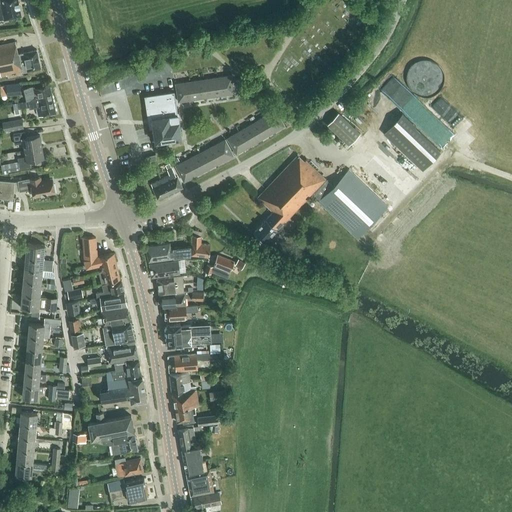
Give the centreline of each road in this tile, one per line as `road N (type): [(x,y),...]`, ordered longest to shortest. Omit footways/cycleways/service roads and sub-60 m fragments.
road 1 (unclassified): [(119,216),(171,204),(296,133),(360,70),(401,0)]
road 2 (secondary): [(180,511),(153,343),(119,216)]
road 3 (secondary): [(119,216),(55,0)]
road 4 (track): [(466,136),(375,239),(367,234)]
